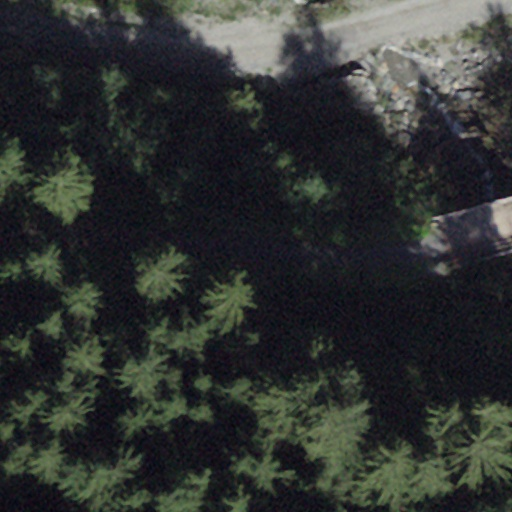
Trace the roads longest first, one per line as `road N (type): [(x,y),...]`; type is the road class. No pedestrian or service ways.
road 1 (track): [(0,21),(274,56),(372,40),(506,0)]
road 2 (track): [(511,224),(375,248),(0,224)]
